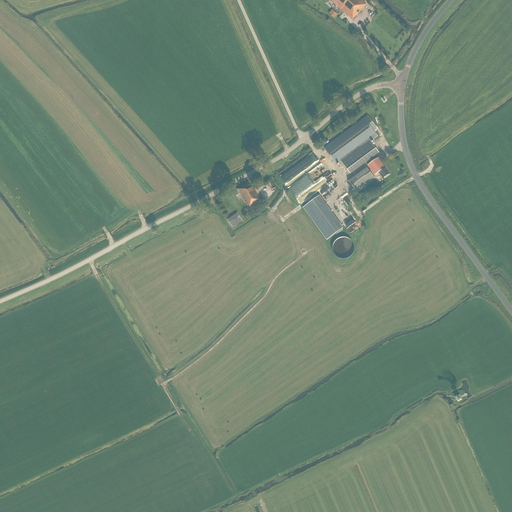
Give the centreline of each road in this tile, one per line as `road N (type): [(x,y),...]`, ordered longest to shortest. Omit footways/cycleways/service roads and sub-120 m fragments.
road 1 (tertiary): [(0,302),(212,195),(303,139)]
road 2 (tertiary): [(511,311),(413,171),(401,129),(402,86)]
road 3 (unclassified): [(303,139),(238,0)]
